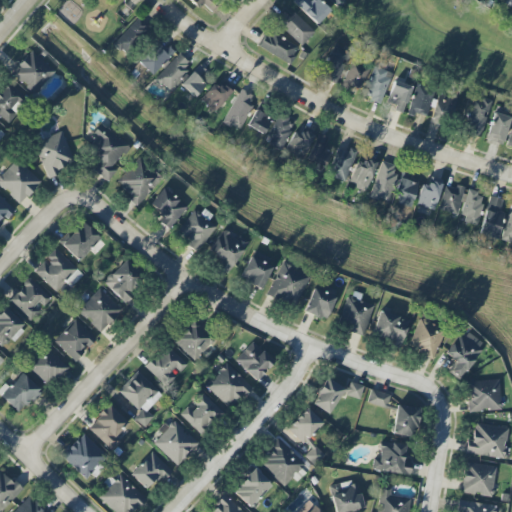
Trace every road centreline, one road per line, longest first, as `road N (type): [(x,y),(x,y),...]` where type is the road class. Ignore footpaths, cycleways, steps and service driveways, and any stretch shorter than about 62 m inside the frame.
road 1 (residential): [(81,195),(230,302),(315,348),(423,389),(443,411)]
road 2 (residential): [(511,179),(328,108),(193,31),(159,0)]
road 3 (residential): [(33,454),(188,275)]
road 4 (residential): [(172,511),(295,385),(315,348)]
road 5 (residential): [(92,511),(0,422)]
